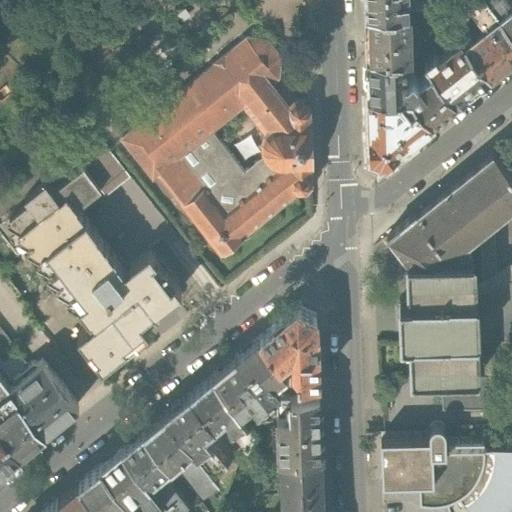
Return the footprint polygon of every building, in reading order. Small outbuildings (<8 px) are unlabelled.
[(375,0),(376,14),(379,14),(419,12),(418,0),(375,0)] [(501,73),(511,64),(511,11),(503,0),(481,0),(499,22),(475,40),(501,73)] [(511,0),(503,0),(511,11),(511,0)] [(379,14),(380,58),(414,57),(424,57),(423,12),(419,12),(379,14)] [(437,62),(445,73),(467,100),(501,73),(475,40),(471,35),(437,62)] [(275,79),(278,77),(279,57),(267,41),(247,40),(122,140),(153,178),(158,174),(221,253),(300,189),(311,189),(309,144),(308,99),(295,98),(275,79)] [(381,102),(415,101),(424,113),(432,107),(442,120),(448,115),(467,100),(445,73),(430,85),(426,80),(419,86),(415,86),(414,57),(380,58),(381,102)] [(124,119),(87,70),(74,85),(110,130),(124,119)] [(424,113),(415,101),(381,102),(382,150),(403,151),(426,132),(433,127),(442,120),(432,107),(424,113)] [(490,149),(492,151),(494,149),(511,172),(511,151),(502,139),(490,149)] [(511,172),(494,149),(492,151),(416,212),(415,210),(386,234),(392,240),(406,258),(471,256),(471,252),(469,248),(468,244),(465,240),(498,214),(511,202),(511,172)] [(106,150),(83,168),(100,190),(100,191),(105,197),(129,178),(106,150)] [(91,324),(77,335),(101,367),(148,331),(140,320),(152,311),(156,315),(158,313),(156,311),(181,292),(149,252),(148,251),(124,270),(77,209),(100,191),(100,190),(83,168),(52,192),(45,183),(25,199),(29,204),(0,226),(0,234),(16,256),(29,246),(64,290),(91,324)] [(471,256),(406,258),(408,297),(399,297),(400,312),(400,324),(401,337),(409,336),(411,375),(441,374),(480,374),(478,334),(473,293),(472,256),(471,256)] [(494,334),(511,333),(511,277),(473,293),(478,334),(494,334)] [(297,306),(259,337),(279,363),(288,356),(292,361),(292,368),(297,374),(298,381),(318,380),(316,314),(297,306)] [(0,329),(0,351),(11,343),(0,329)] [(441,374),(442,407),(496,405),(494,334),(478,334),(480,374),(441,374)] [(259,337),(235,356),(268,397),(280,388),(274,380),(286,371),(279,363),(259,337)] [(235,356),(212,375),(247,406),(268,397),(235,356)] [(43,363),(10,387),(47,431),(78,407),(43,363)] [(0,430),(20,453),(47,431),(10,387),(0,374),(0,408),(2,411),(0,412),(0,430)] [(212,375),(189,393),(217,415),(225,410),(231,427),(246,443),(256,422),(247,406),(212,375)] [(302,396),(319,394),(318,380),(298,381),(302,396)] [(189,393),(165,412),(191,433),(206,423),(217,415),(189,393)] [(278,459),(282,458),(321,454),(319,394),(302,396),(276,395),(278,459)] [(165,412),(144,430),(172,454),(182,445),(192,437),(193,436),(191,433),(165,412)] [(439,500),(445,499),(449,511),(502,511),(511,500),(511,445),(484,447),(484,437),(445,437),(445,427),(444,425),(443,423),(441,421),(438,420),(434,420),(431,422),(430,424),(429,427),(429,433),(380,435),(382,479),(418,478),(419,499),(426,500),(433,501),(439,500)] [(214,433),(206,423),(191,433),(193,436),(192,437),(199,446),(212,435),(214,433)] [(0,469),(20,453),(0,430),(0,469)] [(144,430),(122,447),(150,472),(172,454),(144,430)] [(228,454),(212,435),(199,446),(214,466),(228,454)] [(192,437),(182,445),(188,453),(181,459),(185,461),(199,477),(196,480),(204,490),(222,476),(214,466),(199,446),(192,437)] [(122,447),(100,465),(128,489),(141,481),(141,486),(151,497),(152,499),(162,491),(165,489),(150,472),(122,447)] [(282,458),(283,511),(296,511),(323,511),(321,454),(282,458)] [(100,465),(78,483),(106,508),(117,499),(128,489),(100,465)] [(78,483),(56,500),(69,511),(100,511),(106,508),(78,483)] [(179,511),(162,491),(152,499),(151,497),(145,502),(153,511),(179,511)] [(127,511),(117,499),(106,508),(100,511),(127,511)] [(69,511),(56,500),(41,511),(69,511)]
